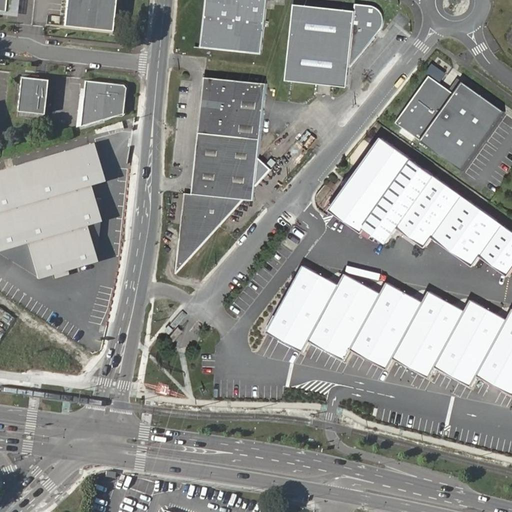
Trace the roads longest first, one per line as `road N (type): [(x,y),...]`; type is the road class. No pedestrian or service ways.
road 1 (residential): [(181,330),(417,50)]
road 2 (primary): [(115,459),(426,511)]
road 3 (unclassified): [(327,463),(234,461),(97,442)]
road 4 (secondary): [(136,286),(159,64)]
road 5 (primary): [(327,463),(114,428)]
road 6 (primary): [(511,509),(327,463)]
road 7 (residential): [(159,64),(0,42)]
road 8 (secondary): [(136,286),(92,425)]
road 9 (secondary): [(114,428),(136,286)]
road 10 (unknown): [(148,182),(182,181),(195,84)]
